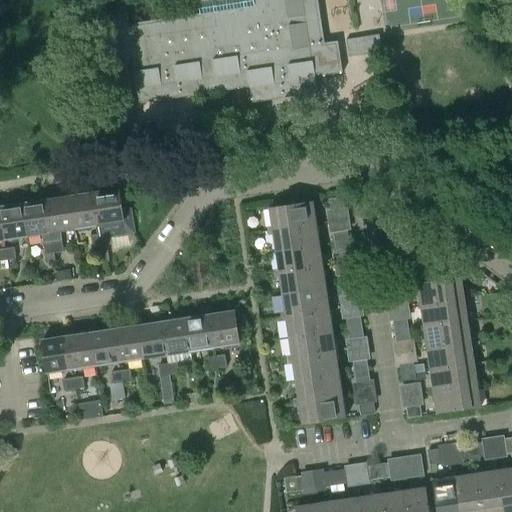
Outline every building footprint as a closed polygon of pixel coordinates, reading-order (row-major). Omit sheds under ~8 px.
[(124,11),(94,16),(101,63),(123,60),(132,59),(139,105),(140,105),(140,103),(170,98),(170,100),(180,99),(179,97),(210,92),(210,94),(219,93),(219,91),(249,86),(252,103),(253,103),(253,102),(314,92),(315,94),(319,93),(318,79),(324,77),(344,74),(340,44),(324,45),(324,43),(322,43),(315,0),(196,0),(198,6),(200,5),(201,14),(198,15),(199,16),(160,22),(160,21),(127,26),(124,11)] [(363,47),(362,37),(345,40),(348,58),(357,56),(356,48),(363,47)] [(122,75),(113,76),(115,93),(124,92),(122,75)] [(115,93),(113,76),(97,79),(100,96),(115,93)] [(93,194),(99,235),(101,247),(111,245),(108,225),(123,223),(118,190),(93,194)] [(98,227),(93,194),(69,198),(74,231),(98,227)] [(69,198),(45,201),(50,234),(74,231),(69,198)] [(342,198),(328,200),(329,207),(343,205),(342,198)] [(45,201),(22,205),(27,238),(50,234),(45,201)] [(269,209),(272,228),(267,228),(267,232),(315,225),(312,203),(269,209)] [(27,238),(22,205),(0,208),(0,221),(3,241),(27,238)] [(319,246),(315,225),(267,232),(268,236),(273,235),(276,253),(319,246)] [(334,244),(349,242),(347,231),(333,234),(334,244)] [(101,247),(99,235),(90,237),(92,248),(101,247)] [(350,252),(349,242),(334,244),(336,254),(350,252)] [(54,254),(52,243),(43,244),(45,256),(54,254)] [(276,253),(278,271),(273,271),(274,275),(322,268),(319,246),(276,253)] [(4,250),(6,261),(16,260),(14,248),(4,250)] [(70,268),(58,270),(59,278),(71,276),(70,268)] [(322,268),(274,275),(275,279),(280,279),(282,295),(325,289),(322,268)] [(341,287),(355,284),(354,278),(340,280),(341,287)] [(468,296),(463,297),(460,278),(417,284),(421,306),(469,299),(468,296)] [(356,291),(355,284),(341,287),(342,293),(356,291)] [(403,294),(402,287),(387,289),(388,296),(403,294)] [(282,295),(285,313),(280,314),(280,318),(328,311),(325,289),(282,295)] [(469,299),(421,306),(424,328),(467,321),(464,304),(470,303),(469,299)] [(332,332),(328,311),(280,318),(281,322),(286,321),(289,338),(332,332)] [(209,316),(214,349),(239,345),(234,312),(209,316)] [(209,316),(185,320),(190,352),(214,349),(209,316)] [(347,330),(362,328),(360,318),(346,320),(347,330)] [(185,320),(161,323),(166,356),(190,352),(185,320)] [(470,339),(467,321),(424,328),(427,350),(475,342),(475,338),(470,339)] [(166,356),(161,323),(137,327),(143,360),(166,356)] [(394,332),(408,330),(407,324),(393,326),(394,332)] [(143,360),(137,327),(114,331),(119,363),(143,360)] [(363,338),(362,328),(347,330),(349,340),(363,338)] [(408,330),(394,332),(395,339),(409,337),(408,330)] [(114,331),(90,334),(95,367),(119,363),(114,331)] [(289,338),(291,356),(286,357),(287,361),(335,354),(332,332),(289,338)] [(90,334),(66,338),(71,371),(95,367),(90,334)] [(71,371),(66,338),(42,342),(47,374),(71,371)] [(475,342),(427,350),(430,371),(474,365),(471,347),(476,346),(475,342)] [(338,375),(335,354),(287,361),(287,365),(293,364),(295,382),(338,375)] [(224,355),(215,357),(217,369),(226,367),(224,355)] [(215,357),(206,359),(207,370),(217,369),(215,357)] [(354,373),(368,371),(366,361),(352,362),(354,373)] [(177,363),(168,364),(169,376),(178,374),(177,363)] [(169,376),(168,364),(158,366),(160,377),(169,376)] [(474,365),(430,371),(434,393),(482,385),(481,382),(476,382),(474,365)] [(401,376),(415,374),(414,367),(400,369),(401,376)] [(129,370),(120,372),(122,383),(131,382),(129,370)] [(369,377),(368,371),(354,373),(355,379),(369,377)] [(122,383),(120,372),(111,373),(113,384),(122,383)] [(415,374),(401,376),(402,382),(416,380),(415,374)] [(295,382),(298,399),(293,400),(293,404),(342,397),(338,375),(295,382)] [(73,379),(75,390),(84,389),(82,377),(73,379)] [(75,390),(73,379),(63,380),(65,392),(75,390)] [(482,385),(434,393),(437,415),(480,408),(477,390),(483,389),(482,385)] [(345,419),(342,397),(293,404),(294,408),(299,407),(302,425),(345,419)] [(422,417),(420,406),(406,409),(407,419),(422,417)] [(375,414),(374,407),(360,410),(361,417),(375,414)] [(477,444),(470,445),(473,459),(479,458),(477,444)] [(473,459),(470,445),(460,446),(462,460),(473,459)] [(433,451),(427,452),(429,466),(435,465),(433,451)] [(420,455),(409,457),(412,478),(423,477),(420,455)] [(377,465),(379,480),(389,479),(387,464),(377,465)] [(379,480),(377,465),(367,467),(369,482),(379,480)] [(511,511),(511,469),(497,471),(503,511),(511,511)] [(344,470),(334,472),(336,486),(346,485),(344,470)] [(503,511),(497,471),(475,475),(481,511),(503,511)] [(336,486),(334,472),(323,474),(325,488),(336,486)] [(481,511),(475,475),(453,478),(458,511),(481,511)] [(301,477),(290,479),(283,480),(285,494),(303,492),(301,477)] [(458,511),(453,478),(431,481),(436,511),(458,511)] [(428,511),(425,488),(403,492),(406,511),(428,511)] [(406,511),(403,492),(381,495),(383,511),(406,511)] [(383,511),(381,495),(360,498),(362,511),(383,511)] [(362,511),(360,498),(338,502),(340,511),(362,511)] [(340,511),(338,502),(317,505),(317,511),(340,511)]
